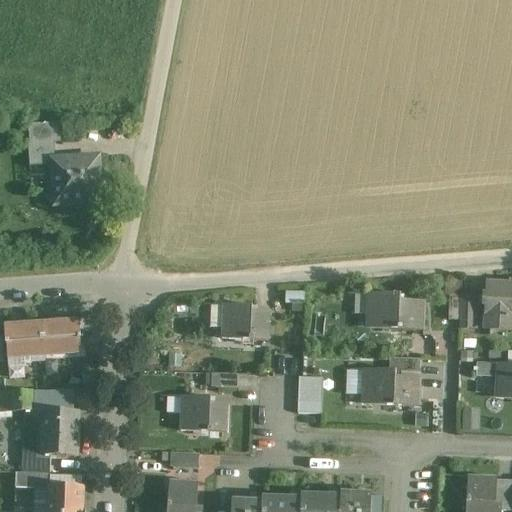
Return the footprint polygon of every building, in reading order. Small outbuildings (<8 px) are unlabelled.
[(28,167),(42,166),(43,166),(46,165),(45,156),(53,155),(52,143),(26,145),(28,167)] [(98,155),(51,159),(54,204),(101,201),(98,155)] [(511,283),(509,283),(509,287),(486,285),(486,297),(483,297),(483,306),(485,306),(484,317),(485,317),(484,331),(511,332),(511,283)] [(399,296),(366,295),(365,331),(423,333),(424,304),(399,303),(399,296)] [(461,298),(450,297),(449,321),(460,322),(461,298)] [(475,298),(461,298),(460,322),(460,330),(474,330),(475,298)] [(251,308),(222,307),(220,341),(267,343),(268,316),(251,315),(251,308)] [(77,322),(42,324),(44,357),(79,355),(79,356),(80,355),(79,340),(80,340),(79,321),(77,321),(77,322)] [(42,324),(6,327),(6,326),(5,327),(6,346),(7,346),(8,361),(10,360),(44,357),(42,324)] [(277,352),(274,374),(302,377),(304,355),(277,352)] [(422,360),(396,361),(396,372),(422,372),(422,360)] [(496,366),(477,365),(477,379),(495,379),(496,366)] [(511,366),(506,366),(496,366),(495,379),(495,401),(511,401),(511,366)] [(395,374),(361,373),(360,407),(418,410),(420,381),(394,380),(395,374)] [(238,376),(212,375),(211,388),(237,389),(238,376)] [(323,379),(299,378),(299,391),(323,392),(323,379)] [(323,392),(299,391),(298,402),(322,403),(323,392)] [(33,394),(21,395),(21,413),(25,413),(35,412),(34,396),(33,394)] [(21,395),(0,395),(0,419),(22,418),(21,413),(21,395)] [(73,397),(34,396),(35,412),(43,412),(73,413),(73,397)] [(209,400),(181,398),(179,433),(226,435),(228,408),(209,407),(209,400)] [(322,403),(298,402),(297,414),(321,415),(322,403)] [(43,412),(35,412),(25,413),(24,456),(51,457),(77,458),(79,413),(73,413),(43,412)] [(321,415),(297,414),(297,426),(321,427),(321,415)] [(199,456),(171,454),(170,469),(198,470),(199,456)] [(51,457),(24,456),(23,462),(23,475),(50,477),(51,457)] [(23,462),(0,460),(0,474),(16,475),(23,475),(23,462)] [(23,475),(16,475),(15,489),(49,490),(49,489),(50,477),(23,475)] [(496,479),(467,478),(465,511),(501,511),(502,505),(495,504),(496,482),(496,479)] [(511,511),(511,482),(496,482),(495,504),(502,505),(501,511),(511,511)] [(199,486),(170,484),(167,511),(203,511),(204,511),(197,511),(199,486)] [(49,489),(49,490),(47,511),(82,511),(83,491),(49,489)] [(371,511),(372,495),(341,494),(340,497),(341,497),(340,511),(371,511)] [(340,497),(301,496),(301,500),(302,500),(301,511),(340,511),(341,497),(340,497)] [(301,500),(262,499),(262,503),(263,503),(262,511),(301,511),(302,500),(301,500)] [(262,503),(233,502),(232,511),(262,511),(263,503),(262,503)]
